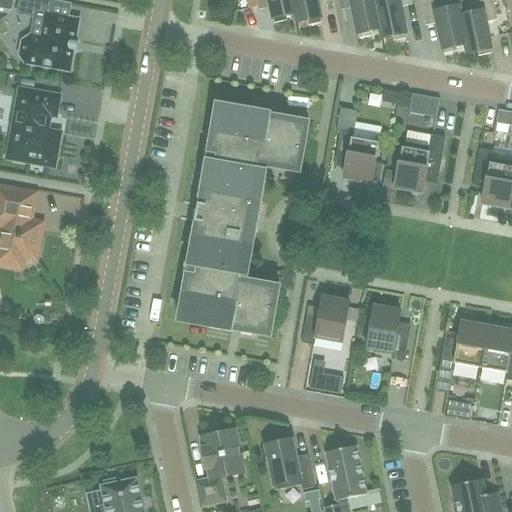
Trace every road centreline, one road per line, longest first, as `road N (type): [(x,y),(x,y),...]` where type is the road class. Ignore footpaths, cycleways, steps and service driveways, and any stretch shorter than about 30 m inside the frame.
road 1 (residential): [(154,24),(511,91)]
road 2 (tertiary): [(92,372),(154,24)]
road 3 (residential): [(413,431),(156,384)]
road 4 (residential): [(182,511),(156,384)]
road 5 (tertiary): [(0,455),(63,423),(92,372)]
